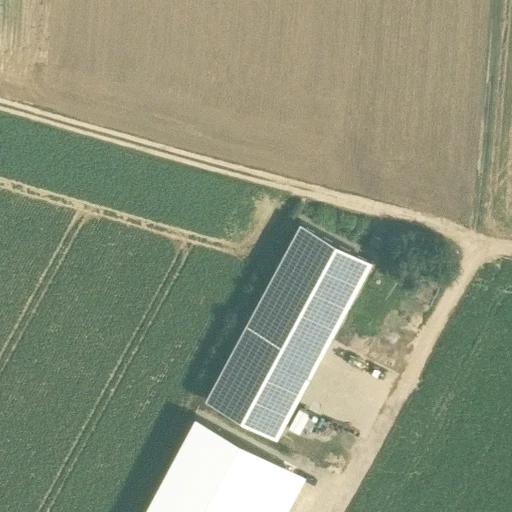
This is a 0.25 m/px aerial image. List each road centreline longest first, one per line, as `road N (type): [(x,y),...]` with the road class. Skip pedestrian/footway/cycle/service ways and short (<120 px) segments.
road 1 (track): [(511,250),(0,105)]
road 2 (track): [(332,511),(476,243)]
road 3 (track): [(496,0),(476,243)]
